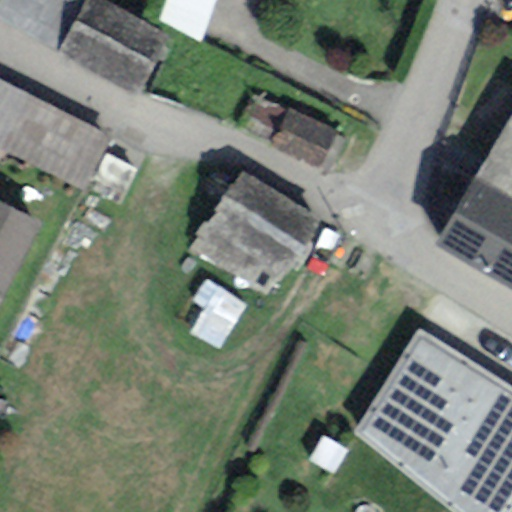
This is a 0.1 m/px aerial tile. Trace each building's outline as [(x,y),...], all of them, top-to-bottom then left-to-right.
[(165,38),(90,2),(68,48),(143,84),(165,38)] [(109,135),(0,80),(0,152),(80,192),(109,135)] [(354,130),(279,94),(257,140),(332,176),(354,130)] [(511,111),(440,237),(511,278),(511,111)] [(231,205),(201,253),(270,295),(300,247),(231,205)] [(0,219),(0,320),(40,239),(0,219)] [(496,511),(511,488),(511,390),(417,327),(349,428),(475,511),(496,511)]
